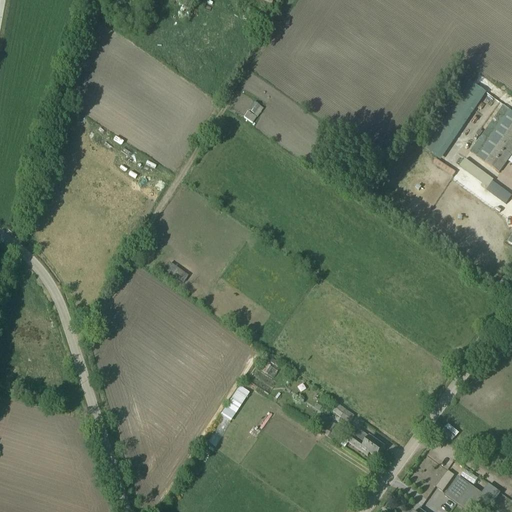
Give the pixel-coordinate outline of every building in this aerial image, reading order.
[(273,0),(247,0),(270,9),(273,0)] [(486,95),(470,85),(425,151),(440,161),(486,95)] [(262,110),(253,104),(243,118),(252,124),(262,110)] [(511,113),(503,106),(468,153),(498,175),(511,155),(511,113)] [(436,159),(433,164),(453,178),(456,173),(436,159)] [(464,160),(458,168),(487,189),(493,181),(464,160)] [(181,284),(187,278),(171,262),(165,268),(181,284)] [(279,363),(270,358),(267,362),(277,368),(279,363)] [(269,366),(264,363),(259,369),(263,372),(269,366)] [(240,387),(225,408),(234,415),(249,393),(240,387)] [(353,419),(336,406),(332,413),(349,425),(353,419)] [(323,416),(314,429),(320,433),(339,447),(345,439),(332,430),(336,425),(323,416)] [(220,417),(207,442),(216,446),(229,422),(220,417)] [(357,430),(347,444),(366,458),(369,455),(375,460),(383,449),(357,430)] [(472,433),(461,435),(462,441),(473,440),(472,433)] [(428,511),(442,492),(415,473),(398,497),(420,511),(428,511)] [(187,494),(198,501),(202,493),(191,487),(187,494)]
